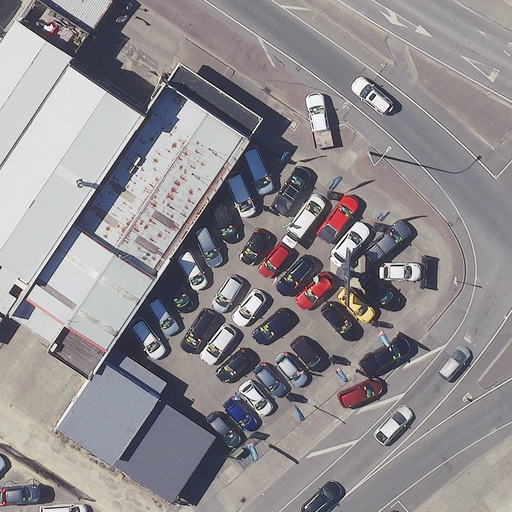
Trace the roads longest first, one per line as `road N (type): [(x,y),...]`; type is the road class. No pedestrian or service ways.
road 1 (secondary): [(511,233),(391,107),(236,0)]
road 2 (tertiary): [(511,345),(319,511)]
road 3 (secondary): [(396,0),(511,65)]
